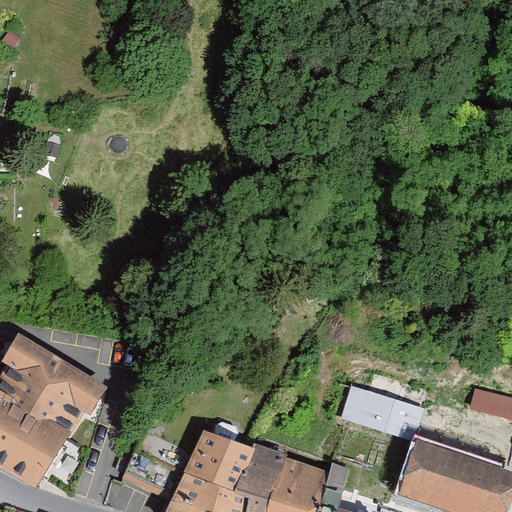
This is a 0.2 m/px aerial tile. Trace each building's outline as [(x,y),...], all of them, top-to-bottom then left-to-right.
[(0,371),(1,372),(0,373),(0,474),(31,492),(75,414),(85,419),(102,390),(12,339),(0,359),(0,371)] [(365,394),(348,388),(339,415),(413,439),(429,390),(372,372),(365,394)] [(511,394),(475,384),(468,407),(511,419),(511,394)] [(169,508),(167,511),(247,511),(249,508),(231,502),(249,451),(196,434),(169,508)] [(511,511),(511,469),(425,440),(408,491),(470,511),(511,511)] [(249,508),(247,511),(318,511),(320,507),(329,478),(249,451),(231,502),(249,508)]
